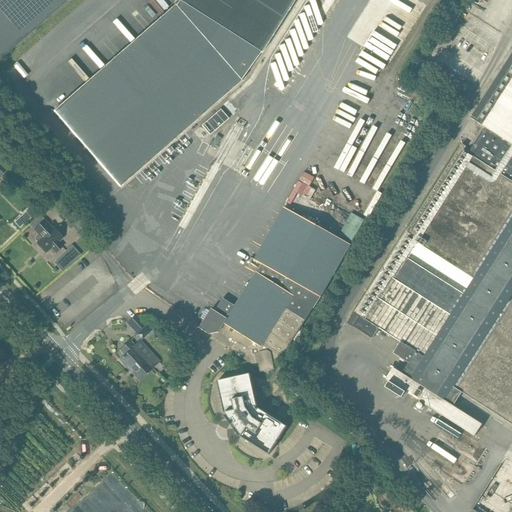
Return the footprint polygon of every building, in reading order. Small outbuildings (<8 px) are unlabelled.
[(0,0),(0,59),(66,0),(0,0)] [(175,6),(54,112),(120,187),(241,81),(240,80),(260,53),(261,54),(294,0),(176,0),(179,2),(176,6),(175,6)] [(511,54),(471,118),(485,127),(468,154),(464,151),(467,147),(463,144),(407,232),(406,231),(348,323),(372,339),(379,328),(401,343),(394,353),(409,363),(403,373),(394,368),(386,380),(390,382),(386,387),(403,398),(406,392),(475,436),(481,426),(482,424),(454,406),(462,392),(511,424),(511,54)] [(228,118),(220,110),(201,126),(209,135),(228,118)] [(222,138),(216,135),(210,146),(216,149),(222,138)] [(291,204),(296,192),(310,198),(314,189),(308,186),(310,180),(299,175),(287,202),(291,204)] [(29,209),(14,222),(20,228),(35,215),(29,209)] [(228,319),(212,309),(205,320),(201,325),(200,328),(210,335),(219,332),(229,339),(230,342),(233,341),(234,345),(236,352),(238,358),(241,357),(260,369),(260,372),(264,371),(269,374),(272,369),(274,368),(274,366),(282,354),(284,355),(322,295),(350,244),(284,209),(255,260),(252,258),(246,268),(256,274),(236,306),(224,299),(218,308),(230,315),(228,319)] [(40,215),(29,225),(34,230),(38,235),(36,237),(36,241),(38,243),(37,243),(38,245),(37,246),(41,250),(42,249),(46,253),(51,248),(56,253),(62,247),(58,243),(58,242),(58,241),(62,237),(53,228),(52,228),(45,220),(40,215)] [(385,217),(374,234),(378,236),(389,220),(385,217)] [(65,262),(59,267),(62,271),(80,255),(72,246),(66,251),(67,252),(61,258),(65,262)] [(137,315),(127,324),(136,334),(142,340),(152,332),(146,325),(137,315)] [(316,354),(322,345),(316,341),(310,351),(316,354)] [(123,357),(120,360),(129,370),(131,368),(141,379),(152,368),(133,348),(134,347),(129,342),(119,350),(124,355),(122,357),(123,357)] [(218,381),(225,414),(227,414),(242,435),(241,437),(269,455),(288,426),(259,408),(258,410),(256,407),(258,407),(251,374),(218,381)]
